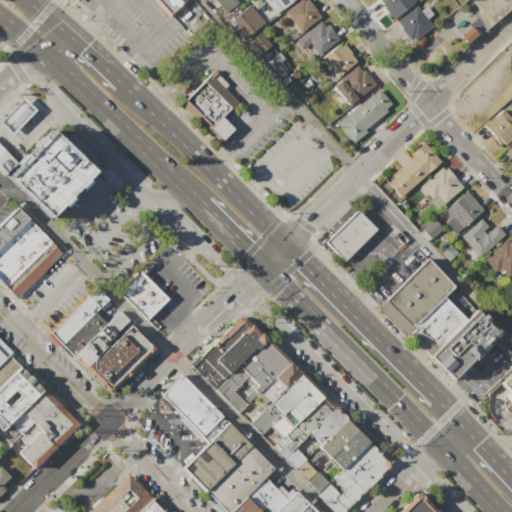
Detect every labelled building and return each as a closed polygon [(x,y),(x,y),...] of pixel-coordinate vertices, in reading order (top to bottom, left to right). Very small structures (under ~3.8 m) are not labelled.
[(150,0),(184,0),(187,3),(168,20),(150,0)] [(235,0),(236,1),(224,11),(215,0),(235,0)] [(267,0),(292,0),(278,12),(267,0)] [(300,32),(284,13),(299,0),(305,0),(319,16),(300,32)] [(392,18),(378,1),(379,0),(410,0),(412,2),(392,18)] [(246,36),(232,19),(249,6),(262,22),(246,36)] [(415,6),(430,25),(411,41),(396,22),(415,6)] [(337,40),(311,61),(295,42),(320,20),(337,40)] [(466,43),(458,34),(468,26),(475,34),(466,43)] [(269,44),(260,52),(250,40),(259,32),(269,44)] [(335,76),(320,58),(340,41),(355,59),(335,76)] [(373,84),(348,104),(332,85),(356,64),(373,84)] [(178,104),(211,72),(237,98),(221,114),(234,127),(221,141),(207,127),(205,130),(178,104)] [(336,121),(376,87),(392,106),(351,139),(336,121)] [(0,124),(0,117),(20,97),(32,109),(9,133),(0,124)] [(511,112),(511,136),(500,147),(481,126),(505,105),(511,112)] [(47,128),(94,171),(50,219),(3,176),(47,128)] [(438,161),(399,197),(382,178),(422,142),(438,161)] [(511,160),(503,150),(511,142),(511,160)] [(0,172),(0,146),(14,162),(1,174),(0,172)] [(419,186),(442,165),(461,186),(438,207),(419,186)] [(453,233),(437,216),(465,191),(481,209),(453,233)] [(15,297),(0,281),(0,220),(14,207),(60,254),(15,297)] [(323,241),(354,210),(373,229),(342,260),(323,241)] [(478,256),(460,236),(485,213),(503,233),(478,256)] [(430,238),(420,228),(431,218),(441,228),(430,238)] [(482,258),(506,237),(511,243),(511,270),(502,280),(482,258)] [(448,260),(440,251),(447,244),(455,253),(448,260)] [(425,258),(452,285),(411,326),(385,299),(425,258)] [(116,290),(137,270),(164,298),(143,318),(116,290)] [(46,334),(94,288),(105,300),(93,311),(104,322),(116,311),(151,346),(103,392),(46,334)] [(405,334),(442,297),(464,318),(426,356),(405,334)] [(474,310),(497,333),(452,377),(429,354),(474,310)] [(190,365),(241,315),(264,339),(213,389),(190,365)] [(289,361),(235,412),(213,389),(267,338),(289,361)] [(0,362),(0,342),(10,353),(0,362)] [(0,383),(18,366),(8,355),(0,362),(0,383)] [(300,372),(269,401),(259,391),(290,362),(300,372)] [(32,468),(16,451),(38,430),(31,423),(20,435),(8,423),(0,430),(0,385),(20,366),(76,425),(32,468)] [(511,371),(511,405),(504,397),(509,393),(499,383),(511,371)] [(311,384),(322,396),(280,437),(268,425),(260,433),(249,422),(300,373),(311,384)] [(178,375),(219,416),(199,436),(159,394),(178,375)] [(332,406),(301,437),(291,426),(322,396),(332,406)] [(307,433),(334,408),(344,419),(318,444),(307,433)] [(317,446),(344,420),(389,466),(340,511),(332,511),(314,493),(339,470),(317,446)] [(223,511),(180,467),(227,422),(271,468),(225,511),(223,511)] [(304,458),(293,468),(282,457),(293,447),(304,458)] [(304,481),(294,470),(303,461),(314,472),(304,481)] [(0,468),(12,480),(0,491),(0,468)] [(325,481),(314,492),(306,483),(317,472),(325,481)] [(85,511),(125,475),(148,499),(134,511),(85,511)] [(226,511),(242,497),(257,511),(273,511),(294,492),(314,511),(226,511)] [(397,511),(416,495),(431,511),(397,511)] [(135,511),(148,500),(159,511),(135,511)]
